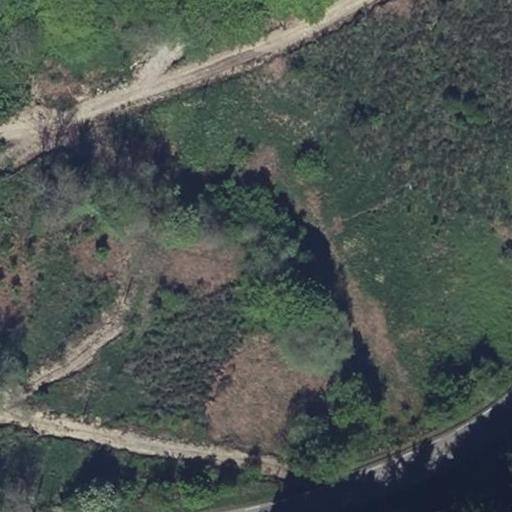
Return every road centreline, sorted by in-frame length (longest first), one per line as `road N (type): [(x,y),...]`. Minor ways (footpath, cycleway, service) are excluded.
road 1 (track): [(351,0),(263,49),(43,129),(0,135)]
road 2 (secondary): [(511,416),(386,484),(307,511)]
